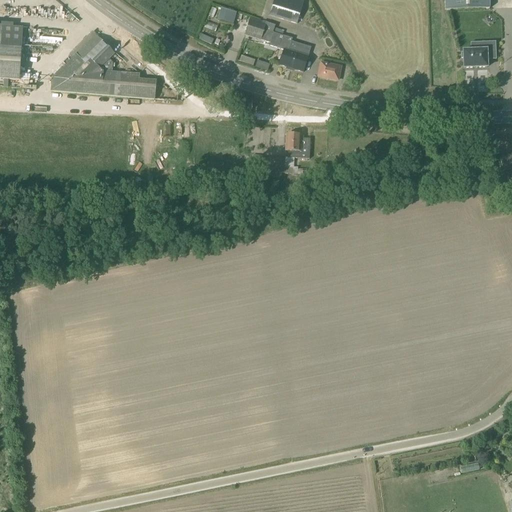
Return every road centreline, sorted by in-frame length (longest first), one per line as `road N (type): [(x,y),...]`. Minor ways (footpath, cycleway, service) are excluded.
road 1 (unclassified): [(51,511),(475,426),(511,402)]
road 2 (unclassified): [(138,31),(124,45),(197,103),(227,114),(317,120)]
road 3 (track): [(0,102),(227,114)]
road 4 (secondary): [(344,107),(286,98),(217,73),(138,31)]
road 5 (secondary): [(511,116),(344,107)]
